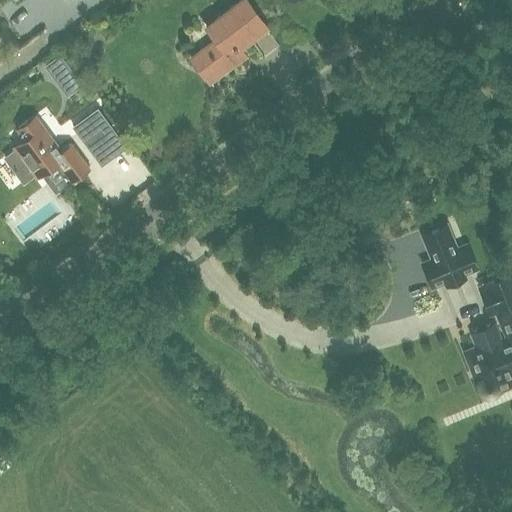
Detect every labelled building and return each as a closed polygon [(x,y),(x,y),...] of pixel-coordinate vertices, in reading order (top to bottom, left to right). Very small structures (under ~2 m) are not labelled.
[(237,44),(263,24),(245,0),(239,0),(206,26),(216,39),(193,57),(207,77),(219,68),(222,72),(227,67),(225,64),(242,51),(237,44)] [(128,9),(120,19),(130,26),(138,16),(128,9)] [(75,111),(95,97),(75,68),(54,82),(75,111)] [(101,165),(125,147),(97,109),(73,127),(101,165)] [(88,169),(88,168),(70,144),(58,152),(38,126),(31,117),(17,127),(24,137),(14,145),(16,148),(3,158),(22,183),(35,173),(37,177),(45,171),(56,163),(70,182),(88,169)] [(423,235),(433,258),(423,262),(433,287),(446,282),(462,275),(475,270),(465,245),(455,248),(446,225),(423,235)] [(511,382),(511,375),(509,368),(511,367),(511,280),(509,275),(487,284),(488,286),(481,289),(490,311),(497,308),(511,342),(500,346),(494,333),(477,340),(480,348),(467,353),(472,364),(480,384),(482,390),(488,393),(494,390),(511,382)]
